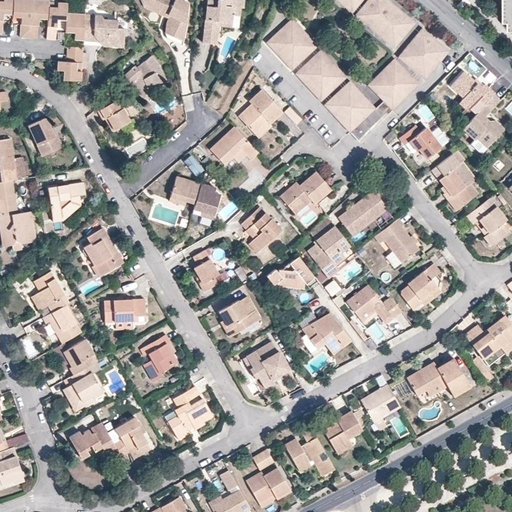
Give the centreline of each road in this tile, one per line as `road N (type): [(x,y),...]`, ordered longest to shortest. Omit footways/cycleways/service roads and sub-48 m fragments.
road 1 (residential): [(117,195),(247,430)]
road 2 (residential): [(482,286),(373,144),(343,170),(313,141)]
road 3 (residential): [(56,496),(71,506),(110,501),(247,430)]
road 4 (residential): [(0,68),(37,80),(64,104),(117,195)]
road 5 (residential): [(56,496),(36,412),(0,328)]
road 6 (residential): [(359,485),(511,402)]
road 7 (unknown): [(373,144),(471,36)]
road 8 (residential): [(247,430),(375,364)]
road 9 (residential): [(375,364),(425,337),(482,286)]
